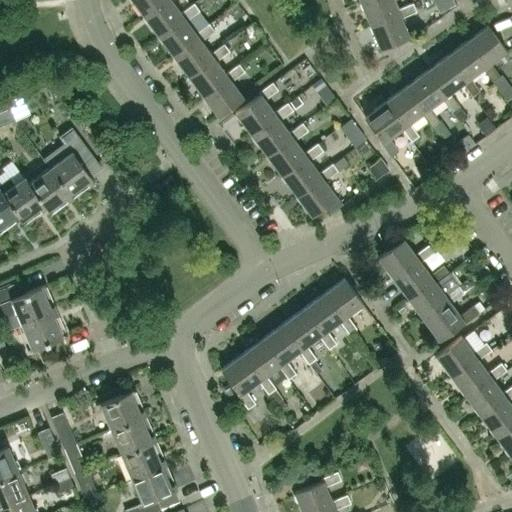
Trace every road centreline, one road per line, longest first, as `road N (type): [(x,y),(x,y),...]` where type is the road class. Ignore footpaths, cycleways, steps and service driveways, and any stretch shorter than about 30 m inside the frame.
road 1 (residential): [(266,267),(104,46),(86,0)]
road 2 (residential): [(266,267),(455,186)]
road 3 (residential): [(243,511),(170,338)]
road 4 (residential): [(0,411),(170,338)]
